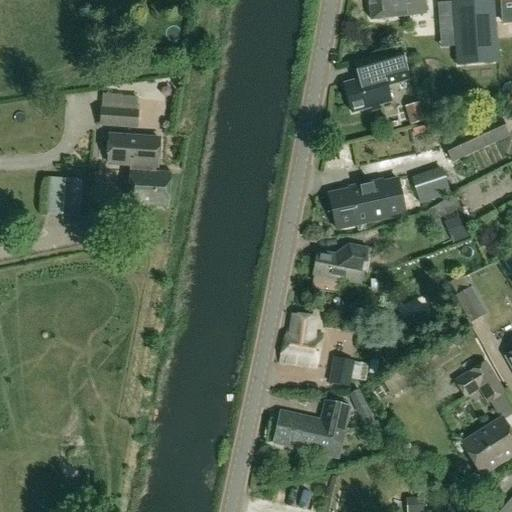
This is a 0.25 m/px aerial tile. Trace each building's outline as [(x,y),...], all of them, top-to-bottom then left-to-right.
[(368,0),(371,21),(426,14),(423,0),(368,0)] [(498,64),(493,0),(452,3),(457,67),(498,64)] [(511,0),(499,0),(500,24),(511,22),(511,0)] [(402,93),(418,87),(411,69),(396,74),(402,93)] [(391,103),(383,74),(344,85),(352,114),(391,103)] [(99,126),(136,128),(137,96),(102,94),(101,108),(100,108),(99,126)] [(405,108),(409,125),(423,121),(419,105),(405,108)] [(452,164),(510,136),(500,116),(442,143),(452,164)] [(354,131),(332,134),(336,157),(358,154),(354,131)] [(128,205),(168,208),(170,174),(157,173),(154,173),(154,169),(157,169),(159,139),(110,136),(107,165),(131,166),(128,205)] [(450,194),(441,166),(410,176),(420,204),(450,194)] [(81,182),(47,180),(46,215),(78,218),(81,182)] [(338,231),(408,215),(401,180),(330,196),(338,231)] [(471,236),(457,204),(444,210),(448,221),(443,223),(452,244),(471,236)] [(333,256),(318,253),(314,276),(343,282),(344,281),(357,283),(358,276),(366,277),(370,259),(365,258),(367,249),(346,245),(333,256)] [(393,273),(425,269),(422,249),(391,254),(393,273)] [(485,315),(470,287),(468,288),(461,275),(449,282),(456,296),(455,296),(470,323),(485,315)] [(291,332),(287,331),(279,363),(315,368),(322,336),(318,336),(314,335),(316,319),(293,316),(291,332)] [(451,341),(382,382),(399,411),(413,403),(405,388),(460,356),(451,341)] [(332,358),(328,383),(350,386),(351,380),(366,382),(370,364),(332,358)] [(487,403),(488,402),(502,393),(504,392),(485,362),(454,381),(464,398),(478,389),(487,403)] [(367,398),(351,392),(344,400),(353,402),(351,409),(362,412),(367,398)] [(318,421),(281,413),(274,444),(315,453),(338,459),(350,406),(323,401),(318,421)] [(500,418),(499,419),(459,444),(479,476),(511,454),(511,437),(502,422),(500,418)] [(407,499),(407,511),(423,511),(423,497),(407,499)]
